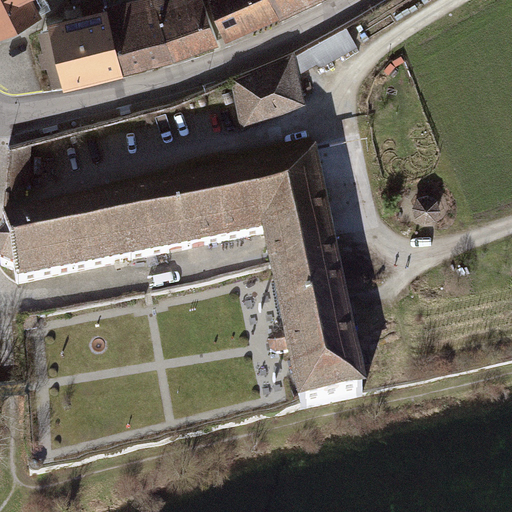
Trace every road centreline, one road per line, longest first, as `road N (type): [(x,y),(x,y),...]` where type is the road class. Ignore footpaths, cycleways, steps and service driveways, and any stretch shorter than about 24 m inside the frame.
road 1 (track): [(453,0),(330,86),(375,260),(418,260),(511,227)]
road 2 (residential): [(3,112),(175,78),(300,30),(353,0)]
road 3 (track): [(338,116),(0,208)]
